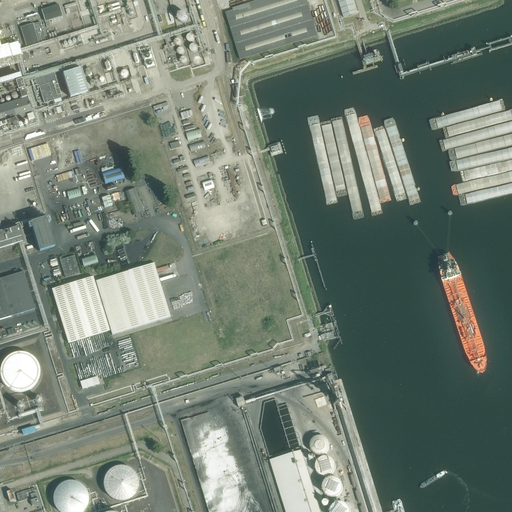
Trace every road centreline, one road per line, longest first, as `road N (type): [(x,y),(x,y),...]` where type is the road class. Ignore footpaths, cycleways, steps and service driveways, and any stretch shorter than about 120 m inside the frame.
road 1 (unclassified): [(46,310),(31,260),(129,226),(167,225),(185,246),(207,318)]
road 2 (unknown): [(277,511),(248,389)]
